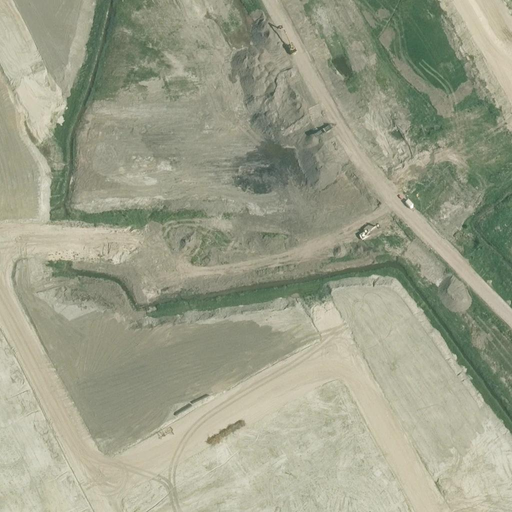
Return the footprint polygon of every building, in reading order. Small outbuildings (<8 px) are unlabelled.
[(328,39),(322,43),(315,29),(304,35),(319,61),(335,52),(328,39)] [(345,77),(339,80),(342,88),(349,85),(345,77)] [(159,120),(158,137),(206,138),(206,121),(159,120)] [(196,168),(197,142),(157,140),(155,166),(196,168)] [(389,141),(377,151),(385,161),(397,151),(389,141)] [(402,164),(413,156),(407,148),(396,155),(402,164)] [(425,152),(419,157),(429,168),(435,163),(425,152)] [(151,170),(133,171),(134,187),(151,187),(151,170)] [(311,175),(313,180),(324,176),(322,170),(311,175)] [(329,207),(334,202),(326,195),(321,200),(329,207)] [(189,262),(173,259),(171,268),(188,270),(189,262)] [(502,340),(511,347),(511,333),(509,332),(502,340)]
